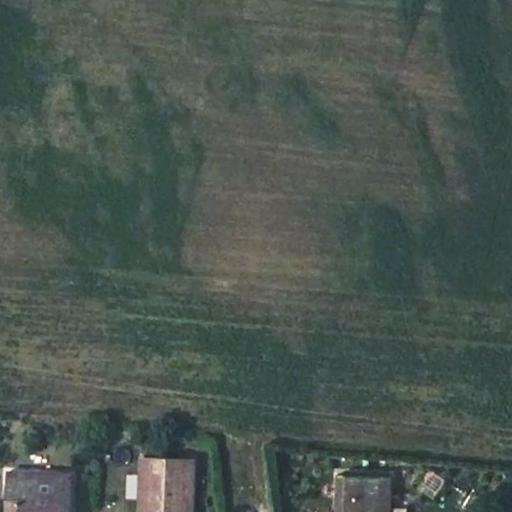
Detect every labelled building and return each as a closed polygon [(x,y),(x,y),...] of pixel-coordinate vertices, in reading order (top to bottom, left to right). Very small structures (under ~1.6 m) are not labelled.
[(143,511),(189,511),(190,504),(186,504),(186,489),(194,489),(195,458),(146,456),(143,511)] [(9,473),(9,477),(26,478),(25,481),(40,481),(40,474),(9,473)] [(25,481),(26,478),(9,477),(7,511),(71,511),(73,475),(40,474),(40,481),(25,481)] [(389,476),(339,474),(338,511),(379,511),(380,507),(388,507),(389,476)] [(186,504),(190,504),(189,511),(193,511),(194,489),(186,489),(186,504)]
